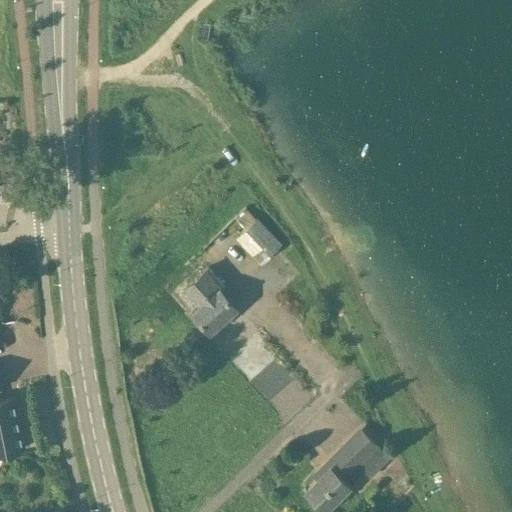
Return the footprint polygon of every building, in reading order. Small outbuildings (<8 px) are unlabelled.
[(248,205),(237,217),(248,226),(237,237),(264,262),(285,240),(248,205)] [(217,211),(185,239),(196,252),(229,224),(217,211)] [(209,248),(167,285),(195,317),(237,280),(209,248)] [(0,452),(24,447),(14,396),(0,398),(0,387),(1,387),(0,382),(0,452)] [(345,449),(342,445),(321,466),(325,470),(305,489),(326,509),(351,484),(343,477),(357,462),(369,474),(388,455),(364,431),(345,449)]
